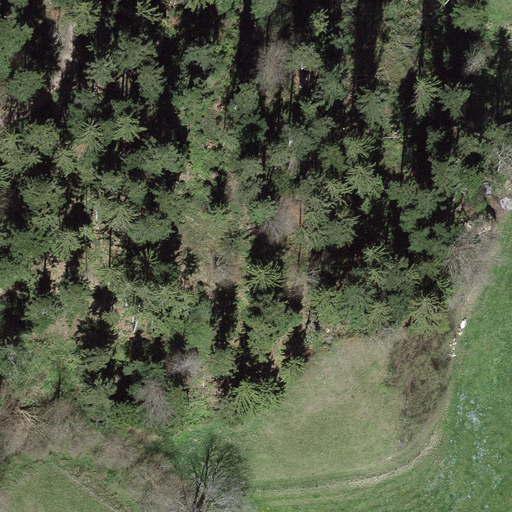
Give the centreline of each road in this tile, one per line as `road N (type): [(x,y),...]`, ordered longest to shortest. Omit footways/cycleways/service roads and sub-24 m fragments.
road 1 (track): [(511,193),(418,450),(395,464),(328,480),(245,486),(222,493),(206,511)]
road 2 (track): [(0,121),(56,89),(70,0)]
